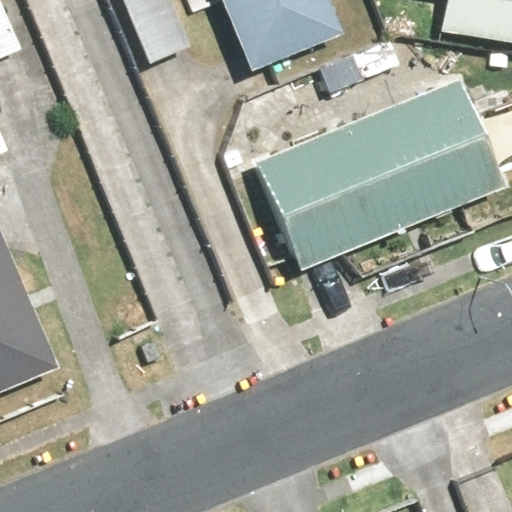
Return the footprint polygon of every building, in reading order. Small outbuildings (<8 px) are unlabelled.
[(174,0),(103,0),(132,66),(192,40),(174,0)] [(317,0),(209,0),(239,69),(331,31),(317,0)] [(511,0),(436,0),(431,31),(511,44),(511,0)] [(0,8),(0,48),(15,42),(0,8)] [(444,78),(243,160),(288,269),(489,188),(444,78)] [(0,259),(0,386),(46,367),(0,259)]
